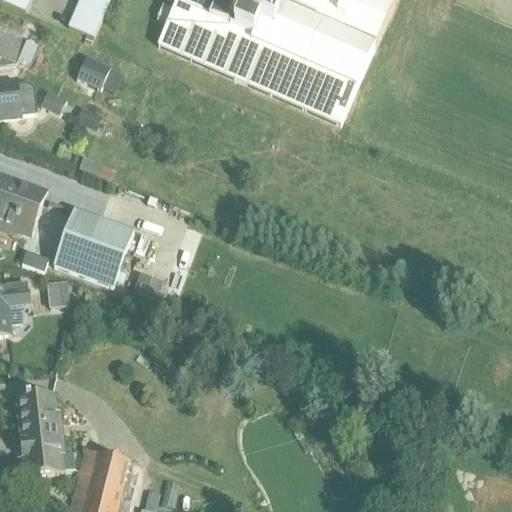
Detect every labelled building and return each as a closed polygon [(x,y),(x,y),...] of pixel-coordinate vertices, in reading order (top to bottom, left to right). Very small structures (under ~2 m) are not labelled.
[(2,0),(1,5),(26,15),(32,0),(2,0)] [(80,0),(68,30),(94,41),(111,0),(80,0)] [(225,0),(179,0),(157,49),(341,130),(397,0),(248,0),(245,8),(225,0)] [(0,70),(16,70),(19,64),(29,69),(38,49),(0,32),(0,70)] [(87,62),(76,85),(100,96),(101,93),(114,99),(123,79),(87,62)] [(25,86),(0,88),(0,123),(38,119),(35,91),(25,86)] [(48,96),(40,112),(59,121),(67,105),(48,96)] [(82,112),(76,126),(97,135),(103,122),(82,112)] [(83,161),(79,173),(120,186),(124,176),(83,161)] [(0,176),(0,236),(13,241),(14,237),(30,243),(48,195),(0,176)] [(75,213),(54,271),(113,293),(134,235),(75,213)] [(25,255),(21,268),(43,276),(48,263),(25,255)] [(140,277),(132,297),(157,306),(164,286),(140,277)] [(0,290),(0,340),(13,339),(12,330),(23,328),(21,311),(32,309),(30,295),(28,295),(27,286),(5,288),(5,290),(0,290)] [(67,286),(47,289),(50,312),(70,310),(67,286)] [(56,398),(17,402),(22,445),(20,445),(22,462),(19,462),(21,482),(64,478),(64,475),(75,474),(73,458),(66,459),(61,416),(58,416),(56,398)] [(85,454),(70,511),(119,511),(131,466),(85,454)] [(130,475),(120,511),(129,511),(140,469),(133,467),(131,475),(130,475)] [(167,486),(161,509),(171,511),(173,511),(179,489),(167,486)] [(156,511),(160,498),(148,496),(144,511),(156,511)]
